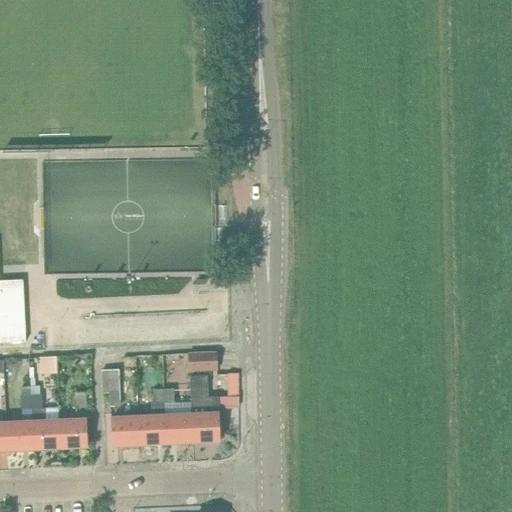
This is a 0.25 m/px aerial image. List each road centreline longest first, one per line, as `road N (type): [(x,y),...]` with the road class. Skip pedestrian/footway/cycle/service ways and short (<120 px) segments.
road 1 (tertiary): [(271,477),(261,0)]
road 2 (unclassified): [(121,485),(271,477)]
road 3 (residential): [(0,490),(121,485)]
